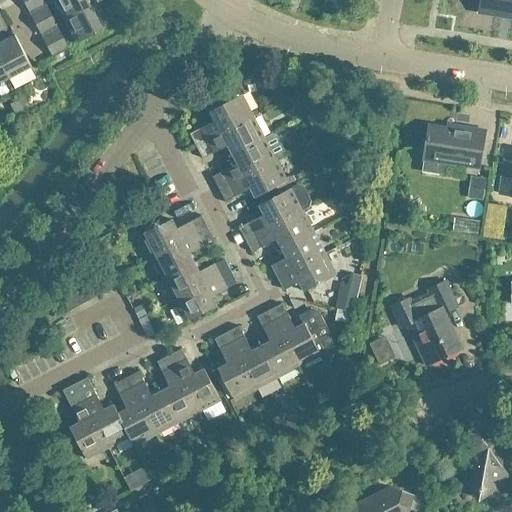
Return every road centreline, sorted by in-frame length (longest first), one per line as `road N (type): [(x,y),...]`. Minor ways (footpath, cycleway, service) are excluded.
road 1 (residential): [(199,332),(263,296),(204,190),(174,172),(147,110)]
road 2 (residential): [(0,409),(134,336),(113,301),(58,330)]
road 3 (residential): [(0,301),(147,110)]
road 4 (unclassified): [(376,54),(251,22),(225,7)]
road 5 (unclassified): [(511,79),(376,54)]
road 6 (residential): [(147,110),(225,7)]
